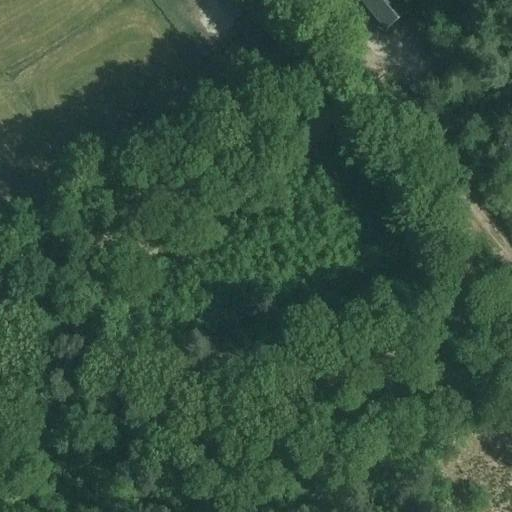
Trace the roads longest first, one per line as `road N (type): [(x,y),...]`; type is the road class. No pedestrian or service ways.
road 1 (track): [(314,0),(377,67),(288,160),(85,311),(38,448),(2,511)]
road 2 (track): [(369,76),(511,256)]
